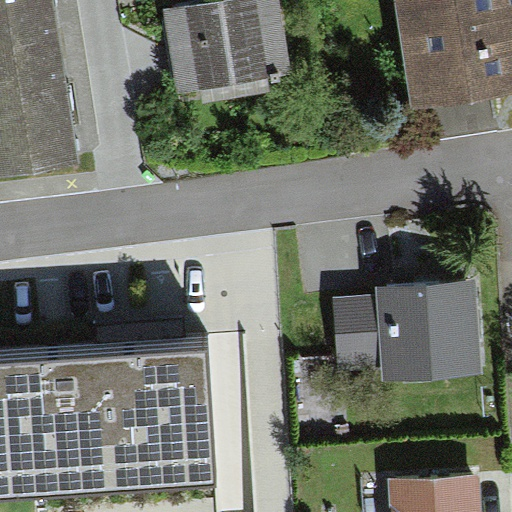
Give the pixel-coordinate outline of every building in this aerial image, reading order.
[(0,0),(0,155),(76,145),(54,0),(0,0)] [(292,60),(281,0),(165,0),(179,79),(292,60)] [(511,0),(398,0),(412,91),(511,76),(511,0)] [(339,353),(382,350),(383,365),(481,358),(475,267),(377,274),(378,288),(335,291),(339,353)] [(0,467),(212,454),(204,332),(0,344),(0,467)] [(482,511),(480,463),(389,468),(391,511),(482,511)]
